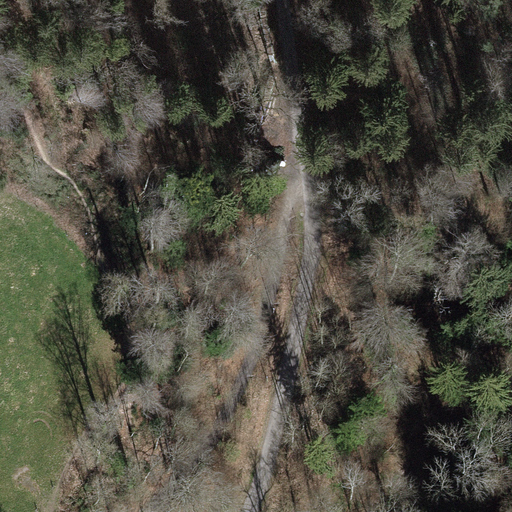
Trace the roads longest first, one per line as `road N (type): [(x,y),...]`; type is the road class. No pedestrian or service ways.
road 1 (residential): [(251,511),(271,463),(313,243),(284,0)]
road 2 (track): [(68,169),(13,0)]
